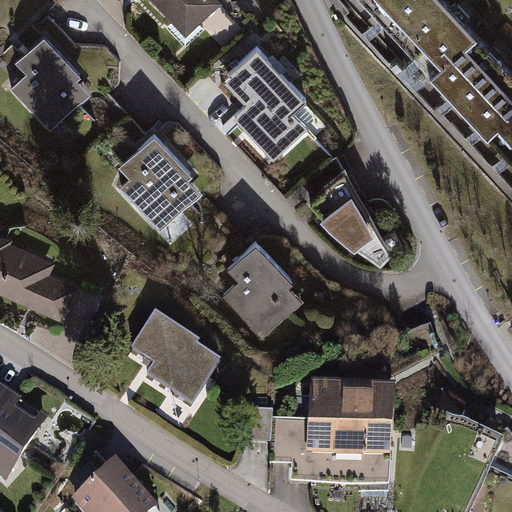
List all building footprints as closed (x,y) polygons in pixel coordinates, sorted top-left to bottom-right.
[(159,0),(190,34),(226,0),(159,0)] [(511,69),(447,0),(361,0),(511,157),(511,69)] [(82,75),(45,36),(16,63),(27,75),(11,89),(51,131),(91,93),(78,80),(82,75)] [(315,97),(267,47),(233,80),(254,101),(238,116),(278,159),(314,125),(300,111),(315,97)] [(193,176),(156,133),(120,168),(130,179),(120,189),(160,232),(204,195),(190,179),(193,176)] [(343,165),(304,203),(350,247),(377,264),(390,252),(343,165)] [(0,233),(0,293),(65,322),(81,288),(51,275),(56,263),(13,243),(14,240),(0,233)] [(293,283),(257,244),(228,271),(238,283),(224,296),(260,341),(304,302),(289,287),(293,283)] [(200,347),(157,318),(133,353),(156,367),(149,378),(192,406),(221,365),(198,351),(200,347)] [(397,393),(312,385),(310,425),(309,460),(392,464),(397,393)] [(23,402),(0,386),(0,477),(8,486),(51,420),(44,415),(38,424),(18,410),(23,402)] [(272,423),(273,413),(249,411),(249,443),(271,445),(272,423)] [(413,479),(407,511),(511,511),(511,481),(491,471),(505,442),(444,413),(413,479)] [(309,460),(310,425),(272,423),(271,445),(271,468),(291,468),(292,486),(389,491),(392,464),(309,460)] [(161,511),(162,511),(119,463),(74,502),(82,511),(161,511)]
